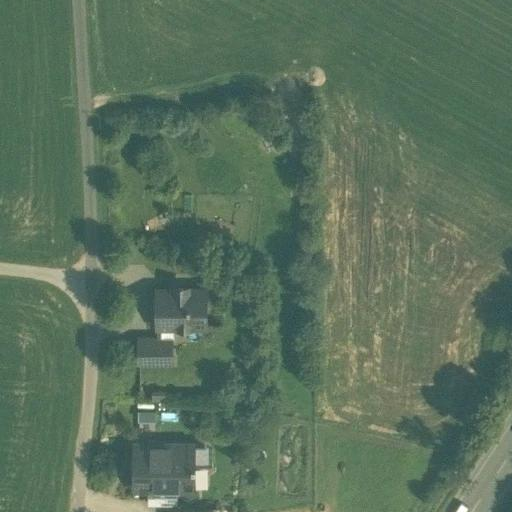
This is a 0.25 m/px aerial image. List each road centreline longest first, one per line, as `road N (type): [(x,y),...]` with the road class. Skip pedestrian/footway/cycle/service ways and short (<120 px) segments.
road 1 (unclassified): [(92,284),(81,0)]
road 2 (unclassified): [(76,511),(92,284)]
